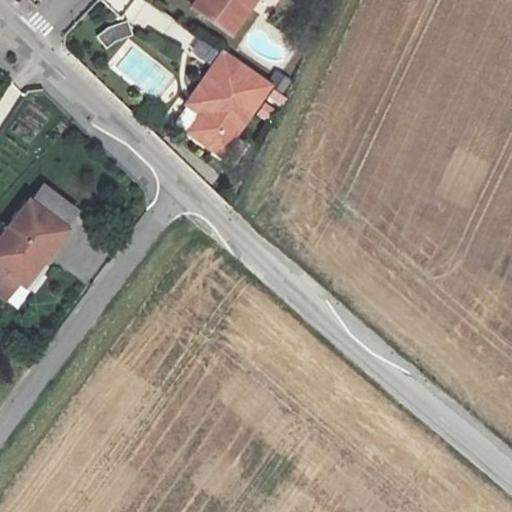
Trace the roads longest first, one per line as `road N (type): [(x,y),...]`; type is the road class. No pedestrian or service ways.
road 1 (residential): [(182,189),(511,473)]
road 2 (residential): [(0,429),(182,189)]
road 3 (residential): [(27,41),(182,189)]
